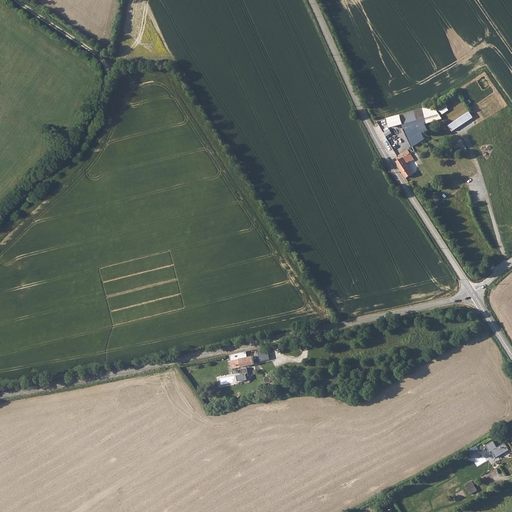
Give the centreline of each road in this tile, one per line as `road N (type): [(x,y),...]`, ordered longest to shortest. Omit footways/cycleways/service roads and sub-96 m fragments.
road 1 (unclassified): [(472,293),(0,394)]
road 2 (tertiary): [(472,293),(390,166),(311,0)]
road 3 (track): [(17,0),(94,52),(110,72),(78,146),(0,221)]
